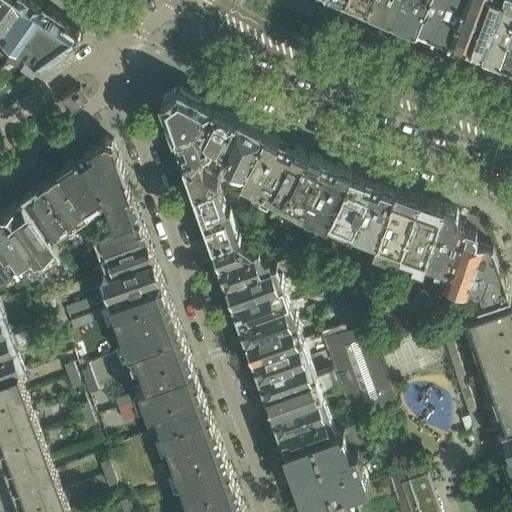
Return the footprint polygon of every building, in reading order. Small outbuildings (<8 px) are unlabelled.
[(18,52),(52,7),(42,0),(23,0),(0,33),(0,39),(6,43),(13,48),(10,54),(14,57),(18,52)] [(0,0),(0,33),(23,0),(0,0)] [(370,0),(370,1),(394,12),(399,0),(370,0)] [(399,0),(394,12),(418,22),(427,0),(399,0)] [(427,0),(418,22),(434,28),(446,0),(427,0)] [(446,0),(434,28),(451,35),(464,0),(446,0)] [(464,0),(451,35),(468,41),(484,0),(464,0)] [(484,0),(468,41),(484,47),(502,0),(484,0)] [(511,0),(502,0),(484,47),(502,54),(511,23),(511,0)] [(81,26),(52,7),(18,52),(36,64),(81,33),(82,32),(82,31),(82,30),(82,29),(82,28),(82,27),(81,26)] [(511,23),(502,54),(511,57),(511,23)] [(0,89),(8,84),(5,79),(0,82),(0,89)] [(80,106),(86,102),(85,100),(89,97),(85,91),(81,85),(77,89),(75,87),(70,91),(62,96),(65,101),(64,102),(68,108),(69,107),(72,111),(80,106)] [(203,127),(215,104),(179,85),(163,96),(177,136),(203,127)] [(222,107),(215,104),(203,127),(209,135),(213,137),(224,143),(238,115),(222,107)] [(267,130),(238,115),(224,143),(223,146),(230,150),(226,157),(239,164),(237,169),(245,173),(267,130)] [(212,149),(209,139),(213,137),(209,135),(203,127),(177,136),(185,159),(201,153),(212,149)] [(288,140),(267,130),(245,173),(243,177),(256,183),(253,188),(262,192),(288,140)] [(107,136),(78,156),(102,191),(109,189),(107,182),(128,176),(115,138),(107,136)] [(310,149),(288,140),(262,192),(269,196),(272,192),(285,198),(310,149)] [(332,159),(310,149),(285,198),(298,205),(296,209),(305,213),(332,159)] [(201,153),(185,159),(196,190),(221,181),(220,177),(207,168),(201,153)] [(102,191),(78,156),(59,169),(89,211),(107,198),(102,191)] [(353,168),(332,159),(305,213),(313,216),(315,212),(328,219),(353,168)] [(353,168),(328,219),(324,229),(349,239),(376,176),(353,168)] [(89,211),(59,169),(41,182),(70,224),(89,211)] [(142,215),(128,176),(107,182),(109,189),(113,201),(107,202),(114,223),(114,224),(142,215)] [(398,185),(376,176),(349,239),(374,248),(375,245),(398,185)] [(221,181),(196,190),(205,214),(230,205),(221,181)] [(41,182),(23,195),(52,236),(70,224),(41,182)] [(422,194),(398,185),(375,245),(386,250),(388,244),(402,249),(422,194)] [(447,204),(422,194),(402,249),(416,255),(414,259),(426,264),(427,259),(447,204)] [(23,195),(3,209),(15,226),(36,254),(47,247),(51,252),(59,246),(52,236),(23,195)] [(230,205),(205,214),(214,240),(242,230),(241,226),(233,204),(230,205)] [(458,207),(447,204),(427,259),(439,263),(436,271),(448,275),(465,224),(467,219),(459,216),(460,213),(458,207)] [(3,209),(0,211),(0,245),(11,262),(12,262),(14,265),(15,263),(24,257),(28,262),(37,256),(36,254),(15,226),(3,209)] [(100,241),(146,225),(142,215),(114,224),(114,223),(109,224),(96,232),(100,241)] [(465,224),(448,275),(444,288),(457,292),(460,285),(470,288),(486,240),(477,237),(478,234),(480,229),(465,224)] [(104,252),(150,235),(146,225),(100,241),(104,252)] [(242,230),(214,240),(221,259),(257,247),(261,245),(265,238),(246,229),(242,230)] [(150,235),(104,252),(110,269),(156,252),(150,235)] [(495,243),(486,240),(470,288),(478,292),(487,289),(490,300),(511,293),(495,243)] [(0,245),(0,269),(11,262),(0,245)] [(257,247),(221,259),(228,278),(273,262),(271,254),(260,258),(257,247)] [(156,252),(110,269),(103,271),(110,290),(163,272),(156,252)] [(235,296),(286,278),(283,270),(277,272),(273,262),(228,278),(235,296)] [(102,300),(101,295),(111,292),(110,290),(103,271),(79,281),(85,297),(67,304),(70,312),(102,300)] [(183,329),(163,272),(110,290),(111,292),(132,348),(137,346),(183,329)] [(287,299),(283,287),(288,285),(286,278),(235,296),(241,315),(287,299)] [(399,402),(376,340),(370,322),(371,321),(359,286),(350,282),(331,289),(342,321),(321,329),(326,343),(327,342),(335,364),(334,364),(341,384),(342,384),(344,388),(348,401),(344,403),(351,422),(365,417),(366,418),(399,402)] [(40,296),(51,325),(60,322),(51,300),(63,295),(61,288),(40,296)] [(511,293),(490,300),(486,302),(487,307),(470,313),(507,418),(509,424),(511,423),(511,293)] [(248,334),(299,316),(311,311),(309,304),(292,310),(289,304),(287,299),(241,315),(248,334)] [(75,326),(107,314),(105,306),(72,318),(75,326)] [(483,424),(446,314),(439,317),(471,413),(475,426),(483,424)] [(301,336),(297,325),(302,323),(299,316),(248,334),(255,353),(301,336)] [(6,331),(0,332),(0,353),(13,349),(37,340),(30,322),(6,331)] [(190,347),(183,329),(137,346),(143,363),(190,347)] [(301,336),(255,353),(261,370),(307,354),(301,336)] [(196,364),(190,347),(143,363),(149,380),(196,364)] [(13,349),(0,353),(0,376),(20,369),(13,349)] [(307,354),(261,370),(267,388),(314,371),(307,354)] [(66,363),(74,385),(83,382),(74,359),(66,363)] [(196,364),(149,380),(141,383),(151,409),(159,407),(205,390),(196,364)] [(334,364),(314,371),(267,388),(275,408),(341,384),(334,364)] [(92,365),(82,368),(91,391),(100,387),(92,365)] [(20,369),(0,376),(0,392),(26,383),(20,369)] [(26,383),(0,392),(0,409),(31,398),(26,383)] [(341,384),(275,408),(281,425),(332,407),(328,395),(344,388),(342,384),(341,384)] [(211,408),(205,390),(159,407),(165,424),(211,408)] [(119,403),(134,398),(132,391),(117,397),(119,403)] [(31,398),(0,409),(0,426),(37,413),(31,398)] [(97,422),(89,399),(80,402),(89,425),(97,422)] [(135,399),(120,405),(125,419),(140,414),(138,409),(135,399)] [(332,407),(281,425),(287,444),(339,426),(332,407)] [(218,426),(211,408),(165,424),(164,424),(170,442),(218,426)] [(37,413),(0,426),(0,449),(3,458),(47,442),(37,413)] [(471,413),(463,416),(467,430),(476,427),(475,426),(471,413)] [(339,426),(287,444),(308,502),(352,486),(371,479),(359,447),(373,442),(366,418),(365,417),(351,422),(339,426)] [(511,423),(509,424),(500,428),(502,433),(505,432),(511,451),(511,450),(511,423)] [(224,443),(218,426),(170,442),(177,460),(224,443)] [(47,442),(3,458),(6,465),(7,465),(13,483),(56,467),(47,442)] [(230,461),(224,443),(177,460),(183,478),(230,461)] [(119,480),(111,458),(102,461),(110,484),(119,480)] [(237,480),(230,461),(183,478),(190,496),(237,480)] [(172,482),(165,463),(157,466),(164,485),(172,482)] [(56,467),(13,483),(14,483),(13,484),(18,499),(62,483),(56,467)] [(442,511),(430,472),(413,478),(412,477),(411,477),(412,479),(404,481),(414,511),(442,511)] [(385,489),(392,486),(388,475),(381,477),(385,489)] [(202,511),(243,497),(237,480),(190,496),(195,511),(202,511)] [(62,483),(18,499),(23,511),(31,511),(68,498),(62,483)] [(361,511),(352,486),(308,502),(311,511),(361,511)] [(135,511),(130,496),(125,497),(121,499),(125,511),(135,511)] [(248,511),(243,497),(202,511),(248,511)] [(73,511),(68,498),(31,511),(73,511)]
